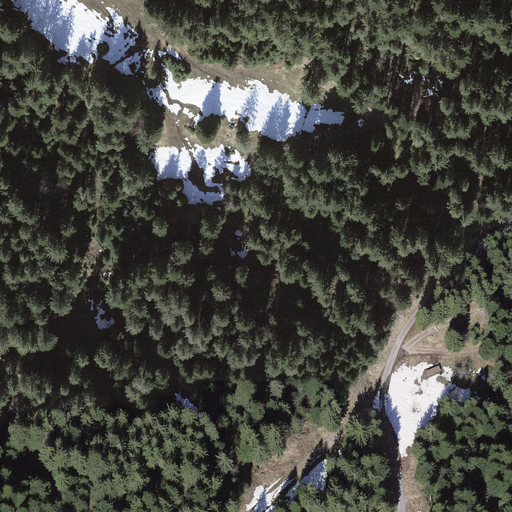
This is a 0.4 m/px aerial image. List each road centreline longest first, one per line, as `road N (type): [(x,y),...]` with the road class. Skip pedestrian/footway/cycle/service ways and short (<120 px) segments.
road 1 (track): [(384,398),(393,354),(415,313),(458,264),(511,230)]
road 2 (track): [(384,398),(251,511)]
road 3 (track): [(393,354),(428,326),(511,296)]
